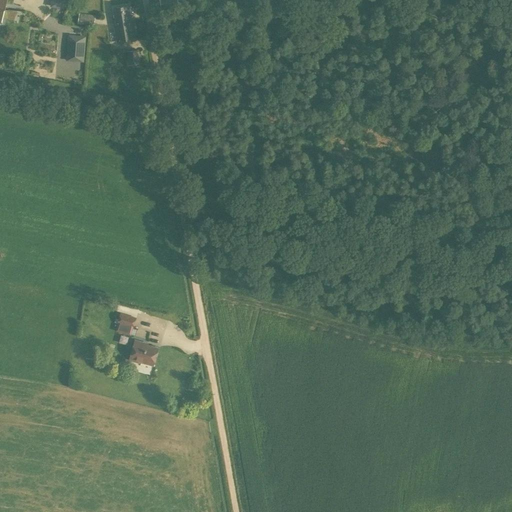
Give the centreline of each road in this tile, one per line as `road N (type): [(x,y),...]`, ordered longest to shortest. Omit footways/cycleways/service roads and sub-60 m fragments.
road 1 (track): [(187,241),(236,511)]
road 2 (track): [(165,117),(187,241)]
